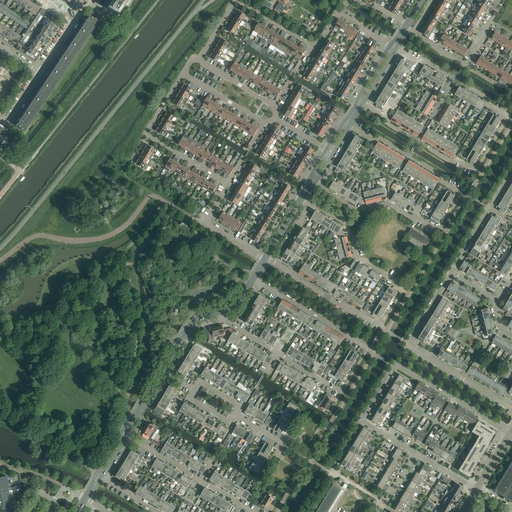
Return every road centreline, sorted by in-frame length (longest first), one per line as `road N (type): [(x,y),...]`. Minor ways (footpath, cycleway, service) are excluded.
road 1 (residential): [(392,47),(506,118),(475,169),(433,151),(360,100)]
road 2 (unclassified): [(0,248),(204,0)]
road 3 (residential): [(322,186),(357,209),(388,203),(437,231),(460,195),(346,123)]
road 4 (residential): [(309,204),(347,225),(355,256),(401,285),(382,323),(271,261)]
road 5 (residential): [(261,284),(366,347),(341,393),(278,353)]
road 6 (residential): [(511,408),(408,346),(451,273)]
road 7 (residential): [(229,184),(145,134),(182,74)]
road 8 (residential): [(198,60),(236,0),(311,45)]
road 9 (residential): [(253,511),(124,434)]
road 10 (residential): [(503,0),(466,64),(413,32)]
road 11 (residential): [(510,433),(396,365)]
road 12 (residential): [(415,453),(362,420),(396,365)]
